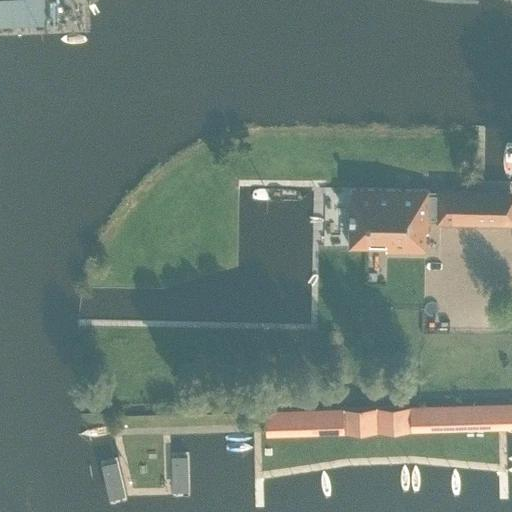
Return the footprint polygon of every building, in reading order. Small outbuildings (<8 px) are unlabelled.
[(511,224),(511,192),(438,191),(429,190),(350,188),(349,247),(386,248),(386,251),(425,252),(425,233),(428,233),(428,223),(437,223),(511,224)] [(511,427),(511,404),(410,408),(410,433),(510,430),(510,427),(511,427)] [(345,434),(378,433),(377,408),(344,409),(345,434)] [(378,433),(410,433),(410,408),(377,408),(378,433)] [(345,434),(344,409),(266,411),(266,437),(345,434)]
